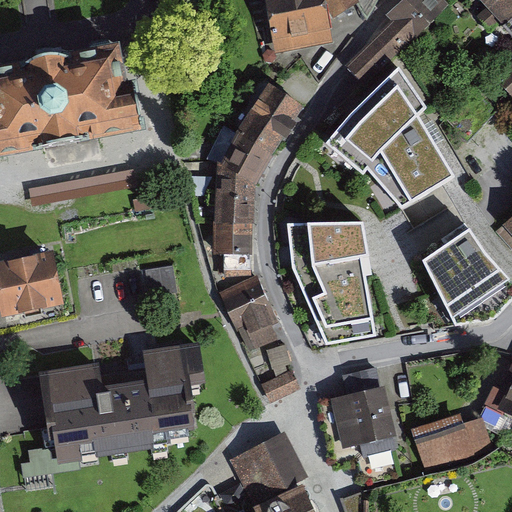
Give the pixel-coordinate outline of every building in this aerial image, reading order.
[(271,0),(282,54),(341,43),(336,20),(332,0),(271,0)] [(365,3),(374,17),(383,0),(332,0),(336,20),(365,3)] [(400,22),(354,66),(369,82),(410,43),(414,47),(454,10),(444,0),(412,0),(395,17),(400,22)] [(511,0),(488,0),(496,8),(488,16),(499,28),(507,20),(511,24),(511,0)] [(38,59),(0,64),(0,157),(64,146),(153,129),(144,84),(137,85),(128,41),(67,53),(59,52),(51,52),(44,55),(38,59)] [(511,69),(503,79),(511,88),(511,69)] [(445,111),(410,71),(376,101),(359,121),(377,137),(368,148),(385,161),(395,175),(407,167),(420,187),(458,167),(429,124),(445,111)] [(312,105),(275,82),(245,131),(281,154),(312,105)] [(501,108),(482,91),(456,119),(475,136),(501,108)] [(262,180),(265,182),(281,154),(245,131),(231,163),(262,180)] [(259,223),(262,223),(262,180),(231,163),(225,160),(223,223),(259,223)] [(142,170),(32,185),(35,203),(144,188),(142,170)] [(469,326),(497,322),(511,304),(511,273),(493,253),(475,220),(429,252),(469,326)] [(363,221),(291,224),(302,290),(318,328),(343,325),(346,338),(371,334),(358,251),(368,249),(363,221)] [(225,254),(226,277),(260,275),(259,223),(221,224),(221,254),(225,254)] [(60,253),(0,265),(0,276),(9,319),(71,306),(60,253)] [(181,265),(150,270),(154,296),(185,290),(181,265)] [(263,276),(228,293),(247,332),(253,329),(263,349),(285,338),(279,324),(285,322),(263,276)] [(102,369),(50,376),(58,436),(66,434),(69,458),(86,456),(179,442),(177,428),(199,425),(194,385),(210,382),(205,347),(153,355),(157,382),(105,389),(102,369)] [(257,362),(264,381),(277,377),(271,358),(257,362)] [(403,435),(392,386),(389,386),(384,367),(350,376),(355,394),(340,398),(352,448),(367,444),(370,457),(401,450),(398,436),(403,435)] [(299,372),(270,385),(277,402),(306,388),(299,372)] [(501,383),(490,408),(503,414),(505,408),(511,411),(511,375),(508,386),(501,383)] [(468,415),(420,430),(433,473),(481,460),(500,451),(489,416),(470,422),(468,415)] [(325,511),(287,436),(239,460),(265,511),(325,511)] [(28,464),(30,480),(88,470),(86,456),(58,459),(56,447),(35,450),(37,462),(28,464)]
